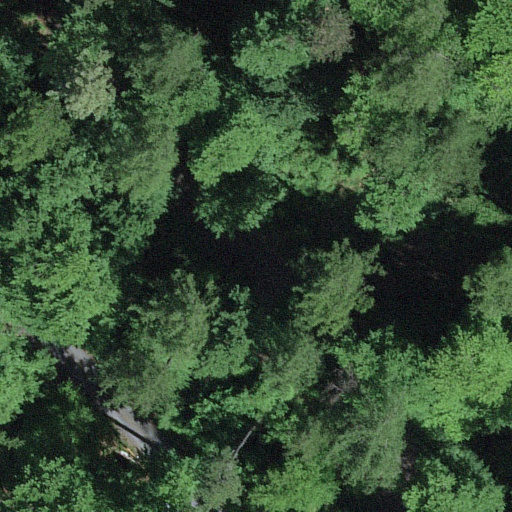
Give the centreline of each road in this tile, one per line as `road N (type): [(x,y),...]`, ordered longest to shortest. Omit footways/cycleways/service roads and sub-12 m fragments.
road 1 (track): [(421,511),(354,356),(190,165),(76,0)]
road 2 (track): [(0,286),(205,511)]
